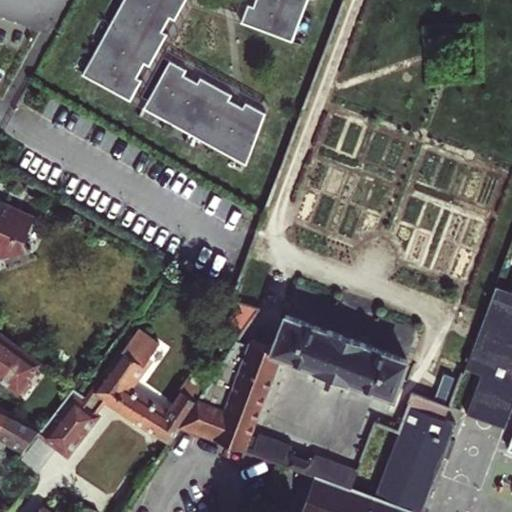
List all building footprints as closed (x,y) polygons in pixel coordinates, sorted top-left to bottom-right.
[(189,0),(124,0),(83,73),(135,99),(189,0)] [(318,0),(253,0),(248,23),(302,42),(318,0)] [(270,111),(170,58),(146,107),(251,161),(270,111)] [(31,213),(0,198),(0,254),(12,260),(31,213)] [(508,428),(511,415),(511,290),(500,286),(481,335),(469,369),(483,374),(469,413),(508,428)] [(258,309),(246,304),(233,320),(245,329),(258,309)] [(314,319),(286,308),(273,344),(272,348),(283,353),(291,355),(335,373),(375,389),(398,398),(402,385),(413,355),(385,345),(350,332),(314,319)] [(202,395),(206,388),(192,378),(184,391),(186,393),(170,416),(127,390),(145,364),(148,366),(164,344),(142,329),(97,391),(108,398),(172,442),(183,424),(202,395)] [(0,375),(30,398),(36,390),(41,392),(55,372),(0,332),(0,375)] [(272,348),(273,344),(251,336),(250,340),(225,405),(202,395),(183,424),(248,448),(253,433),(283,353),(272,348)] [(225,405),(250,340),(239,337),(206,388),(202,395),(225,405)] [(413,511),(415,509),(422,511),(426,511),(460,424),(445,417),(450,403),(414,390),(401,428),(377,494),(353,486),(317,473),(302,511),(413,511)] [(108,398),(97,391),(87,403),(97,412),(108,398)] [(87,403),(81,399),(49,437),(70,456),(103,417),(97,412),(87,403)] [(45,430),(0,408),(0,431),(0,432),(27,451),(45,430)] [(256,434),(253,433),(248,448),(287,462),(292,449),(295,440),(260,425),(256,434)] [(303,453),(292,449),(287,462),(298,466),(308,470),(313,457),(303,453)] [(313,457),(308,470),(317,473),(353,486),(360,466),(316,449),(313,457)]
